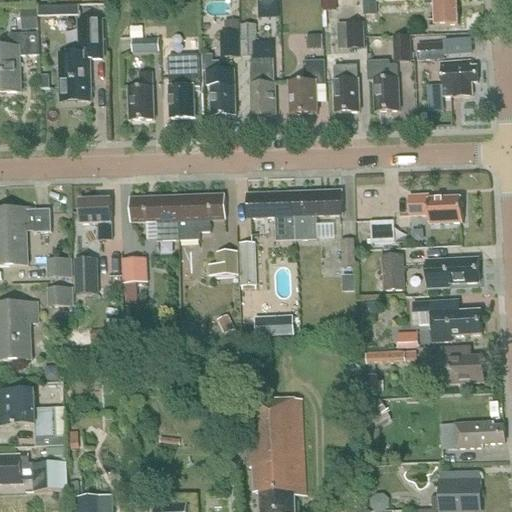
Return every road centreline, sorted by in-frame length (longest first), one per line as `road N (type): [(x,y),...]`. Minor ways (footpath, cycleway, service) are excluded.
road 1 (residential): [(0,173),(509,155)]
road 2 (residential): [(509,155),(501,0)]
